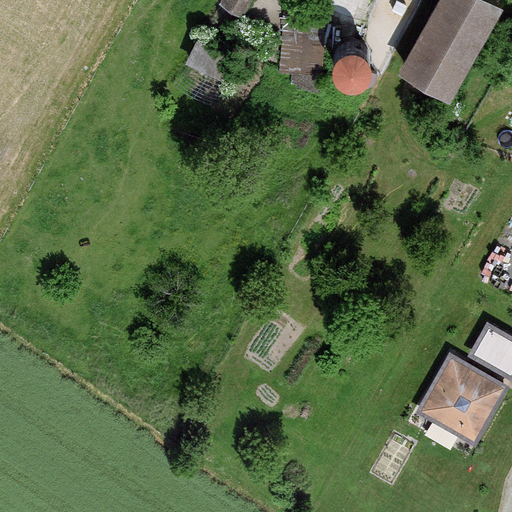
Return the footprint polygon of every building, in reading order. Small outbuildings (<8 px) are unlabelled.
[(224,0),(245,12),(251,0),(224,0)] [(433,0),(401,57),(453,87),(502,0),(433,0)] [(327,59),(326,23),(281,24),(282,60),(327,59)] [(196,26),(184,54),(224,70),(236,43),(196,26)] [(365,63),(359,28),(326,34),(332,68),(365,63)] [(470,346),(511,367),(511,330),(485,317),(470,346)] [(507,379),(452,349),(421,405),(476,435),(507,379)]
